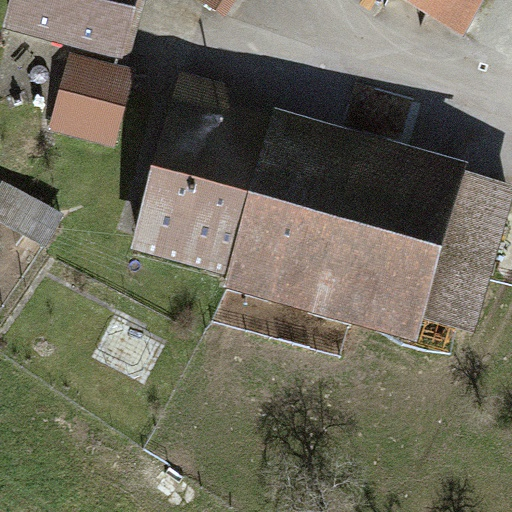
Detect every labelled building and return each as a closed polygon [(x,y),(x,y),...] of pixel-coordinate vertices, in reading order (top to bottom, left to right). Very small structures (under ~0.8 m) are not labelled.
[(138,0),(15,0),(7,29),(123,60),(138,0)] [(202,0),(226,16),(236,0),(202,0)] [(412,0),(465,30),(482,0),(412,0)] [(72,55),(51,127),(117,146),(138,75),(72,55)] [(184,74),(131,254),(417,338),(423,316),(474,331),(511,200),(511,189),(467,176),(470,165),(278,109),(274,121),(228,107),(233,88),(184,74)] [(33,249),(0,232),(0,271),(17,280),(33,249)]
